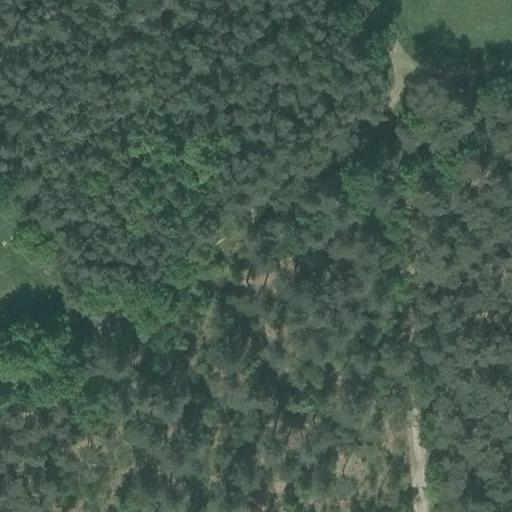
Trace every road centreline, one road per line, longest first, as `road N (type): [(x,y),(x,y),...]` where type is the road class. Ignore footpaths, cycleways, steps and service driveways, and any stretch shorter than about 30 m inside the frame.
road 1 (track): [(418,55),(378,127),(135,292),(0,366)]
road 2 (track): [(378,127),(440,303),(443,511)]
